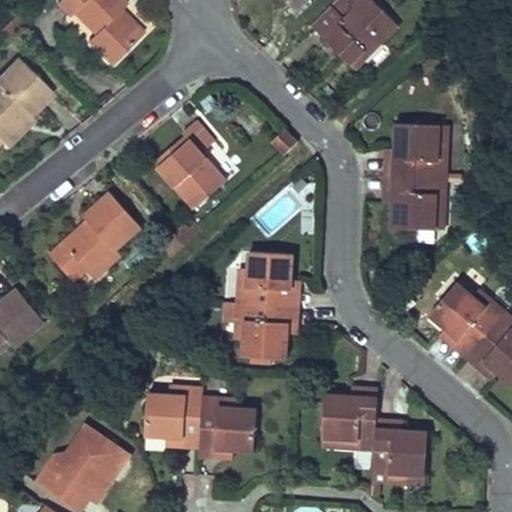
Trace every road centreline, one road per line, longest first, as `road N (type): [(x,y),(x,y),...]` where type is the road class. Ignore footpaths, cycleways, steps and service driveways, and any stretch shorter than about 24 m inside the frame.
road 1 (residential): [(214,29),(320,131),(340,162),(343,282),(351,304),(486,426),(503,466)]
road 2 (residential): [(0,215),(214,29)]
